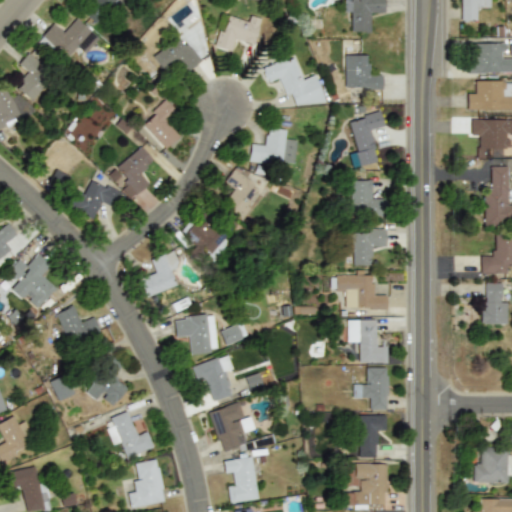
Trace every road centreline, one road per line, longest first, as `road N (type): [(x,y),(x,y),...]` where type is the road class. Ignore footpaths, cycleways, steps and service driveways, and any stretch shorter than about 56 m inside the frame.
road 1 (tertiary): [(433,511),(433,0)]
road 2 (residential): [(205,511),(182,418),(133,319),(72,239),(0,173)]
road 3 (residential): [(103,275),(191,199),(235,111)]
